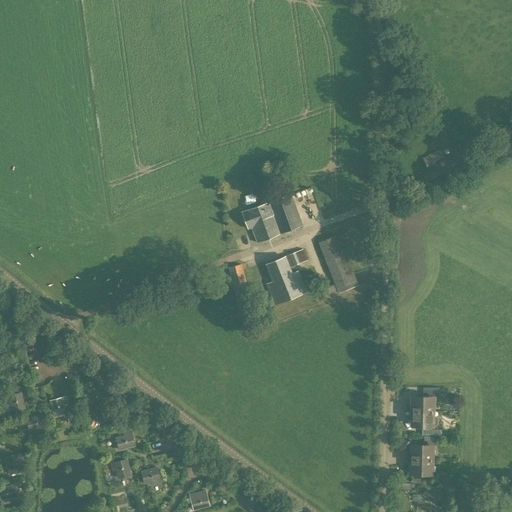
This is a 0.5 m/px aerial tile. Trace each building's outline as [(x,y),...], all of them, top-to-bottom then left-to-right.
[(427,169),(445,160),(440,150),(422,158),(427,169)] [(257,242),(302,226),(291,194),(242,212),(248,229),(251,228),(257,242)] [(342,244),(348,241),(344,233),(338,235),(318,243),(338,294),(358,285),(342,244)] [(285,256),(290,267),(307,260),(303,249),(285,256)] [(290,267),(285,256),(265,264),(272,282),(265,284),(274,306),(307,292),(299,270),(292,273),(290,267)] [(244,331),(258,327),(242,264),(227,267),(244,331)] [(12,413),(26,409),(21,392),(4,396),(6,405),(10,404),(12,413)] [(65,406),(68,404),(66,396),(49,400),(53,418),(67,414),(65,406)] [(413,397),(413,409),(432,409),(433,397),(413,397)] [(98,423),(112,420),(108,403),(91,407),(93,416),(96,415),(98,423)] [(432,416),(432,409),(413,409),(412,426),(432,426),(435,426),(437,424),(437,418),(435,416),(432,416)] [(38,433),(47,431),(43,414),(26,418),(29,432),(37,430),(38,433)] [(118,451),(136,446),(131,430),(122,432),(122,435),(115,437),(118,451)] [(412,445),(412,457),(431,458),(431,445),(412,445)] [(21,463),(24,462),(22,454),(5,458),(9,475),(23,472),(21,463)] [(431,474),(431,458),(412,457),(411,474),(431,474)] [(117,479),(132,476),(127,458),(110,463),(112,472),(115,471),(117,479)] [(153,485),(162,483),(158,466),(141,471),(144,485),(152,483),(153,485)] [(9,499),(18,497),(14,485),(0,488),(0,499),(1,506),(10,503),(9,499)] [(427,487),(422,495),(434,502),(439,493),(427,487)] [(193,511),(210,507),(206,490),(197,492),(198,495),(190,498),(193,511)]
